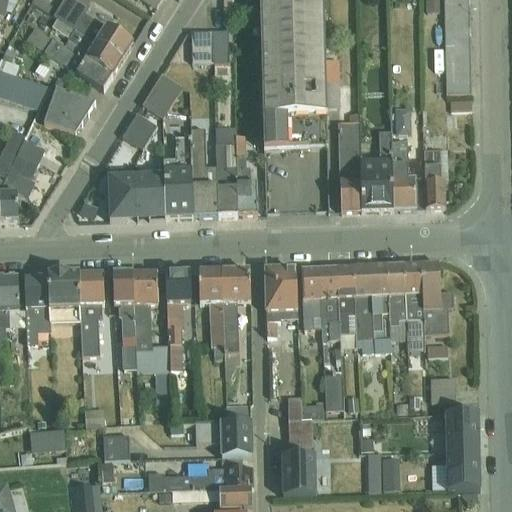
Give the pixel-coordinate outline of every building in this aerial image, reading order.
[(0,0),(0,20),(5,21),(8,0),(0,0)] [(57,24),(123,65),(134,49),(86,19),(90,12),(71,0),(67,0),(54,22),(57,24)] [(138,0),(157,12),(164,0),(138,0)] [(260,0),(264,156),(328,153),(327,114),(327,87),(324,0),(260,0)] [(444,0),(446,101),(472,100),(469,0),(444,0)] [(36,1),(32,8),(50,19),(55,12),(36,1)] [(65,53),(113,82),(123,65),(57,24),(53,33),(70,44),(65,53)] [(113,82),(65,53),(34,33),(26,45),(78,78),(77,80),(104,97),(113,82)] [(213,69),(212,37),(192,38),(192,69),(213,69)] [(212,37),(213,69),(229,69),(229,37),(212,37)] [(0,77),(16,83),(19,70),(12,67),(15,58),(5,55),(0,65),(0,77)] [(16,83),(0,77),(0,102),(39,116),(49,94),(16,83)] [(162,79),(142,110),(163,123),(183,92),(162,79)] [(327,87),(327,114),(339,113),(339,87),(327,87)] [(57,97),(45,130),(75,141),(96,109),(57,97)] [(472,106),(450,106),(451,117),(472,116),(472,106)] [(137,118),(122,142),(143,155),(157,132),(137,118)] [(361,218),(361,165),(360,120),(349,120),(349,129),(338,130),(341,218),(361,218)] [(216,172),(218,223),(238,222),(236,142),(236,132),(215,133),(216,150),(216,172)] [(191,144),(194,224),(218,223),(216,172),(206,172),(205,150),(204,136),(191,136),(191,144)] [(0,199),(25,147),(26,143),(13,137),(0,163),(0,199)] [(361,165),(361,218),(394,217),(392,149),(392,137),(379,137),(380,164),(361,165)] [(236,142),(238,222),(258,222),(257,189),(251,190),(250,174),(247,174),(245,141),(236,142)] [(165,180),(166,224),(194,224),(191,144),(176,144),(177,167),(164,167),(165,180)] [(0,199),(0,230),(19,230),(18,200),(18,199),(25,184),(31,187),(45,156),(25,147),(0,199)] [(392,149),(394,217),(416,216),(415,185),(408,186),(408,148),(392,149)] [(206,172),(216,172),(216,150),(205,150),(206,172)] [(424,185),(425,216),(446,215),(445,187),(449,187),(447,156),(423,157),(424,185)] [(136,181),(138,225),(138,221),(150,221),(150,215),(164,215),(165,224),(166,224),(165,180),(136,181)] [(138,225),(136,181),(108,182),(110,226),(113,226),(138,225)] [(25,184),(18,199),(28,203),(35,190),(31,187),(25,184)] [(415,185),(416,216),(420,216),(425,216),(424,185),(415,185)] [(84,208),(80,219),(94,225),(99,213),(84,208)] [(138,221),(138,225),(165,224),(164,215),(150,215),(150,221),(138,221)] [(405,270),(407,346),(407,357),(424,357),(424,341),(422,269),(405,270)] [(422,269),(424,341),(449,340),(448,314),(453,314),(452,298),(440,298),(439,269),(422,269)] [(388,271),(390,320),(391,341),(393,347),(407,346),(405,270),(388,271)] [(371,272),(375,359),(392,359),(391,344),(386,344),(385,325),(382,325),(382,320),(390,320),(388,271),(371,272)] [(337,273),(340,346),(340,354),(357,354),(354,272),(337,273)] [(354,272),(357,354),(362,353),(363,359),(375,359),(371,272),(354,272)] [(320,274),(321,323),(321,335),(322,347),(340,346),(337,273),(320,274)] [(321,323),(320,274),(302,275),(305,335),(315,335),(315,324),(321,323)] [(296,275),(266,276),(267,318),(267,343),(278,343),(278,328),(281,328),(281,326),(298,325),(296,275)] [(222,277),(225,365),(226,384),(232,383),(236,372),(240,371),(236,309),(251,309),(250,276),(243,276),(222,277)] [(170,352),(171,378),(182,378),(182,334),(183,334),(183,310),(191,309),(190,277),(166,278),(170,352)] [(225,365),(222,277),(199,277),(200,310),(210,310),(212,354),(214,354),(214,366),(225,365)] [(133,279),(137,375),(137,379),(155,379),(156,410),(172,409),(171,378),(170,352),(152,353),(151,311),(158,311),(157,278),(133,279)] [(79,280),(81,328),(83,362),(99,362),(101,360),(100,326),(103,326),(102,311),(104,311),(103,279),(79,280)] [(137,375),(133,279),(132,279),(115,279),(113,279),(113,312),(119,312),(119,324),(122,324),(122,376),(137,375)] [(48,281),(50,328),(81,328),(79,280),(48,281)] [(26,317),(26,334),(27,351),(39,351),(38,338),(51,338),(50,328),(48,281),(24,281),(26,317)] [(0,282),(0,383),(0,388),(14,387),(12,361),(7,360),(6,334),(10,334),(9,316),(20,316),(18,282),(0,282)] [(9,316),(10,334),(26,334),(26,317),(20,316),(9,316)] [(447,351),(428,352),(428,362),(448,362),(447,351)] [(323,410),(323,417),(343,417),(342,380),(323,381),(323,410)] [(455,385),(431,385),(432,409),(455,408),(455,385)] [(421,402),(409,402),(409,415),(421,416),(421,402)] [(301,425),(301,411),(301,406),(288,406),(288,426),(301,425)] [(301,411),(301,425),(312,425),(324,425),(323,417),(323,410),(301,411)] [(232,429),(252,428),(251,412),(227,413),(227,414),(228,429),(232,429)] [(103,414),(85,415),(85,433),(103,431),(104,431),(103,414)] [(202,430),(228,429),(227,414),(202,415),(202,430)] [(446,457),(479,457),(478,419),(478,418),(445,418),(446,457)] [(301,425),(288,426),(289,453),(313,453),(312,425),(301,425)] [(228,429),(202,430),(195,430),(195,452),(220,451),(252,450),(252,428),(232,429),(228,429)] [(65,436),(30,439),(32,459),(67,455),(65,436)] [(130,441),(103,443),(105,467),(130,466),(130,441)] [(79,444),(70,444),(70,464),(79,464),(79,444)] [(374,445),(360,445),(360,457),(374,457),(374,445)] [(222,464),(241,463),(252,463),(252,450),(220,451),(220,464),(222,464)] [(479,457),(446,457),(447,496),(480,496),(479,457)] [(315,460),(282,462),(283,502),(315,501),(315,462),(315,460)] [(382,498),(382,464),(381,461),(381,460),(368,461),(369,499),(382,499),(382,498)] [(241,463),(222,464),(222,475),(209,475),(208,468),(188,469),(189,483),(179,483),(179,481),(175,481),(175,483),(164,483),(164,480),(150,481),(150,498),(172,497),(251,494),(253,494),(253,474),(241,474),(241,463)] [(382,464),(382,498),(401,497),(401,464),(382,464)] [(113,469),(102,469),(103,488),(114,487),(113,469)] [(102,511),(101,489),(75,492),(77,511),(102,511)] [(0,511),(13,511),(8,493),(0,494),(0,511)] [(252,511),(251,494),(172,497),(172,498),(173,508),(220,507),(219,511),(252,511)] [(173,508),(172,498),(159,498),(159,508),(173,508)]
